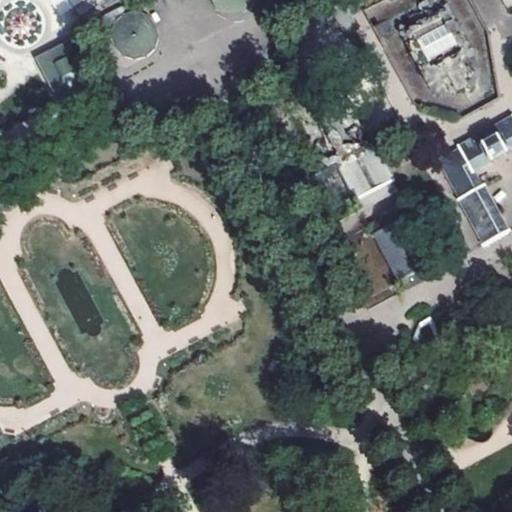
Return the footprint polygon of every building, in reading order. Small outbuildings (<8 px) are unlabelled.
[(83,0),(50,0),(55,12),(84,1),(83,0)] [(114,0),(119,9),(135,0),(114,0)] [(222,0),(223,2),(225,5),(226,8),(229,9),(232,12),(236,13),(240,13),(244,13),(248,12),(252,9),(254,8),(256,6),(258,2),(258,0),(222,0)] [(36,37),(40,31),(42,24),(42,17),(39,10),(33,5),(27,2),(19,1),(12,3),(6,7),(2,12),(0,19),(0,23),(0,25),(2,32),(6,37),(11,41),(17,43),(24,43),(30,41),(36,37)] [(359,28),(345,2),(331,10),(345,36),(359,28)] [(130,13),(124,15),(120,18),(116,23),(113,28),(112,34),(112,39),(114,45),(117,50),(121,54),(126,57),(131,59),(137,60),(143,59),(148,57),(153,53),(156,49),(159,44),(160,38),(160,32),(158,27),(156,22),(152,17),(147,14),(141,12),(135,12),(130,13)] [(416,38),(427,61),(457,46),(445,23),(416,38)] [(75,38),(36,58),(57,105),(99,83),(75,38)] [(440,160),(485,245),(508,232),(474,168),(511,146),(511,117),(459,147),(459,150),(440,160)] [(374,144),(340,162),(364,208),(398,190),(374,144)] [(405,206),(372,223),(405,289),(439,272),(405,206)]
